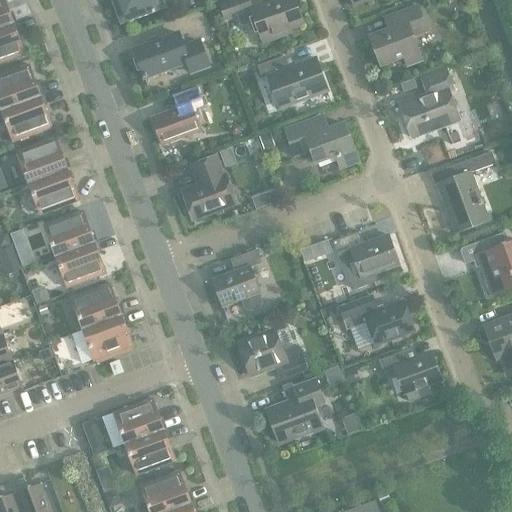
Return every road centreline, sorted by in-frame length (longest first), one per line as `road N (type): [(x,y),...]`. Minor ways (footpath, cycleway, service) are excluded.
road 1 (residential): [(160,263),(62,0)]
road 2 (residential): [(396,189),(458,369),(511,430)]
road 3 (residential): [(160,263),(396,189)]
road 4 (residential): [(195,361),(0,434)]
road 5 (residential): [(330,0),(396,189)]
road 6 (residential): [(252,511),(195,361)]
